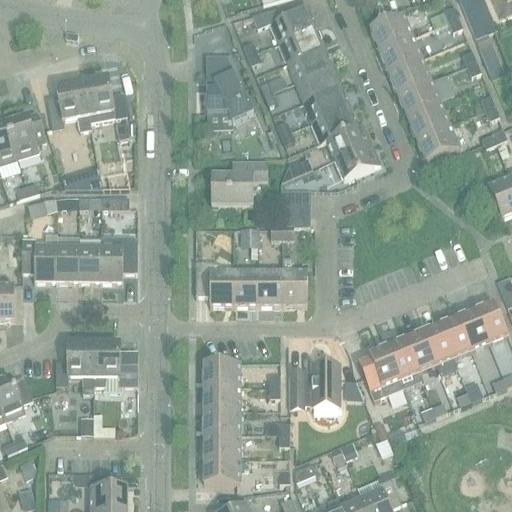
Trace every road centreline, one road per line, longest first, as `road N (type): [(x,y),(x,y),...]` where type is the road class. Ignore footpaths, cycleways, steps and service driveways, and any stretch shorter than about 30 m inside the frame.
road 1 (residential): [(324,326),(324,221),(341,205),(408,179),(345,0)]
road 2 (residential): [(137,25),(155,58),(156,312)]
road 3 (residential): [(157,327),(157,511)]
road 4 (residential): [(0,358),(42,342),(76,310),(156,312)]
road 5 (residential): [(157,327),(324,326)]
road 6 (residential): [(479,266),(354,321),(324,326)]
road 7 (residential): [(137,25),(5,5)]
